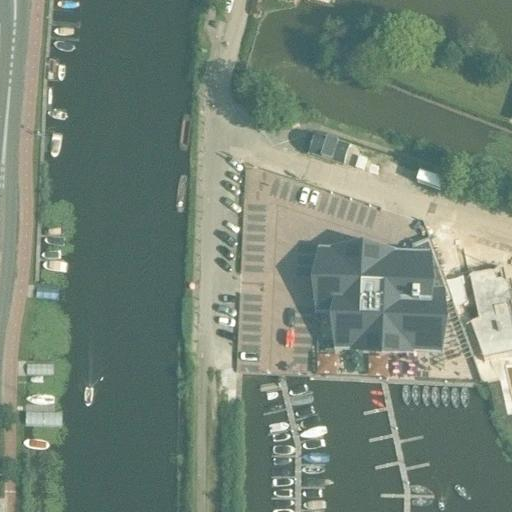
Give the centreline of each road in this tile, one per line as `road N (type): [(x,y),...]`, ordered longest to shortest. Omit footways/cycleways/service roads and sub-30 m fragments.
road 1 (residential): [(204,363),(212,135),(242,0)]
road 2 (secondary): [(0,150),(13,0)]
